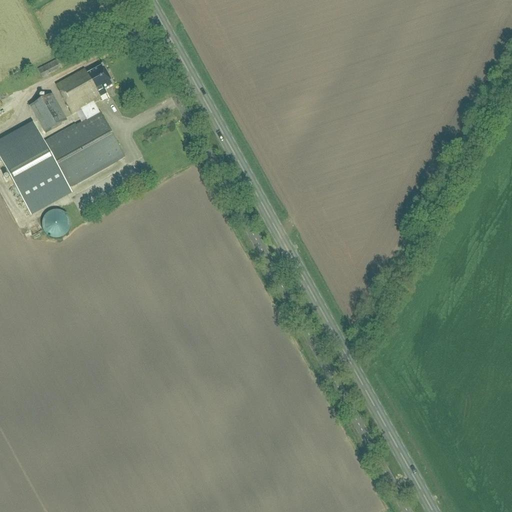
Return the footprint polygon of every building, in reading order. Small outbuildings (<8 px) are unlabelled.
[(61,70),(56,61),(38,71),(43,80),(61,70)] [(33,125),(0,143),(0,158),(31,214),(71,192),(69,189),(125,158),(94,103),(101,100),(100,99),(107,95),(105,91),(114,87),(103,67),(87,75),(85,70),(56,86),(72,115),(81,110),(87,121),(44,145),(33,125)] [(66,123),(51,97),(31,108),(46,134),(66,123)] [(2,134),(0,135),(0,142),(22,131),(19,126),(7,132),(9,136),(5,139),(2,134)] [(71,227),(71,226),(71,225),(71,224),(70,222),(70,221),(69,220),(69,219),(68,218),(67,217),(67,216),(66,215),(65,214),(64,214),(63,213),(61,213),(60,212),(59,212),(58,212),(57,212),(55,212),(54,212),(53,212),(52,213),(51,213),(50,214),(49,214),(48,215),(47,216),(46,217),(45,218),(44,219),(44,220),(43,221),(43,222),(43,224),(43,225),(43,226),(43,227),(43,228),(43,230),(43,231),(44,232),(44,233),(45,234),(46,235),(47,236),(48,237),(49,238),(50,238),(51,239),(52,239),(53,240),(54,240),(55,240),(57,240),(58,240),(59,240),(60,240),(61,239),(63,239),(64,238),(65,238),(66,237),(67,236),(67,235),(68,234),(69,233),(69,232),(70,231),(70,230),(71,228),(71,227)]
